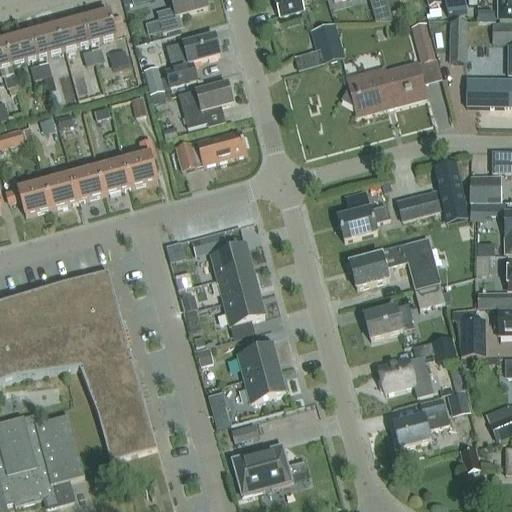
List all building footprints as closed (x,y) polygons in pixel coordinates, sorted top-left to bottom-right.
[(179,19),(207,11),(204,0),(170,0),(174,12),(158,16),(163,36),(182,31),(179,19)] [(277,0),(282,19),(303,13),(299,0),(277,0)] [(441,6),(439,0),(427,0),(430,9),(441,6)] [(464,0),(443,0),(449,19),(468,14),(464,0)] [(476,0),(468,0),(468,9),(476,9),(476,0)] [(511,0),(498,0),(499,22),(511,22),(511,0)] [(375,26),(393,25),(388,7),(371,12),(375,26)] [(109,15),(82,22),(90,49),(116,41),(109,15)] [(89,49),(90,49),(82,22),(56,29),(64,56),(89,49)] [(511,46),(511,26),(493,26),(493,46),(511,46)] [(346,63),(336,27),(310,34),(320,70),(346,63)] [(467,27),(450,27),(450,67),(466,67),(467,27)] [(425,28),(413,31),(423,68),(435,65),(425,28)] [(38,63),(64,56),(56,29),(30,36),(38,63)] [(30,36),(4,43),(12,70),(38,63),(30,36)] [(193,67),(220,59),(214,38),(183,47),(168,51),(172,64),(170,64),(172,74),(166,76),(167,82),(161,84),(158,71),(143,75),(150,100),(164,96),(171,94),(170,92),(198,84),(193,67)] [(16,89),(11,70),(12,70),(4,43),(0,44),(0,76),(1,82),(3,81),(6,91),(16,89)] [(100,54),(92,56),(95,68),(103,66),(100,54)] [(129,69),(125,55),(108,59),(112,73),(129,69)] [(95,68),(92,56),(83,59),(86,71),(95,68)] [(349,87),(350,92),(343,104),(355,111),(357,116),(362,115),(367,119),(371,112),(386,108),(387,113),(428,102),(418,67),(349,87)] [(40,71),(43,82),(47,98),(56,95),(52,81),(51,81),(48,68),(40,71)] [(34,85),(43,82),(40,71),(31,73),(34,85)] [(511,85),(467,85),(466,110),(511,111),(511,85)] [(233,108),(227,87),(179,100),(188,133),(207,128),(205,121),(218,117),(216,112),(233,108)] [(164,96),(150,100),(153,109),(167,105),(164,96)] [(146,120),(142,102),(131,104),(135,123),(146,120)] [(0,124),(9,122),(4,107),(0,107),(0,124)] [(110,122),(108,111),(94,115),(97,125),(110,122)] [(71,119),(58,123),(61,134),(74,130),(71,119)] [(55,135),(51,122),(39,125),(43,138),(55,135)] [(178,139),(176,131),(162,135),(164,143),(178,139)] [(0,139),(0,155),(25,148),(20,134),(0,139)] [(204,170),(247,159),(241,136),(177,153),(182,176),(197,172),(196,168),(203,167),(204,170)] [(124,165),(132,192),(158,185),(152,161),(156,160),(151,145),(141,148),(144,160),(124,165)] [(511,157),(493,157),(493,177),(511,177),(511,157)] [(132,192),(124,165),(98,173),(105,199),(132,192)] [(448,166),(448,226),(468,226),(468,166),(448,166)] [(105,199),(98,173),(72,180),(79,207),(105,199)] [(79,207),(72,180),(46,187),(53,214),(79,207)] [(470,181),(471,206),(501,206),(501,181),(470,181)] [(27,221),(53,214),(46,187),(7,198),(10,208),(22,205),(27,221)] [(398,207),(404,226),(440,216),(435,197),(398,207)] [(338,223),(344,247),(377,238),(375,229),(390,225),(387,211),(371,215),(371,214),(370,214),(365,198),(345,203),(350,220),(338,223)] [(471,226),(485,226),(485,221),(506,221),(506,214),(506,208),(471,208),(471,226)] [(223,237),(191,246),(195,260),(227,252),(223,237)] [(381,258),(382,260),(351,269),(358,294),(389,286),(386,273),(418,264),(421,275),(412,277),(417,294),(441,288),(429,245),(381,258)] [(211,261),(218,284),(252,275),(246,252),(211,261)] [(252,275),(218,284),(224,308),(258,299),(252,275)] [(135,371),(109,276),(65,288),(0,313),(0,390),(16,384),(80,374),(98,420),(111,466),(157,454),(151,429),(145,431),(135,371)] [(174,282),(177,295),(188,292),(185,279),(174,282)] [(444,307),(440,291),(415,297),(419,313),(444,307)] [(511,298),(489,298),(478,299),(478,313),(511,312),(511,298)] [(265,322),(258,299),(224,308),(230,331),(265,322)] [(194,300),(181,303),(185,317),(198,314),(194,300)] [(396,313),(396,312),(365,320),(371,345),(403,336),(400,328),(412,324),(408,310),(396,313)] [(511,313),(500,313),(500,336),(511,336),(511,313)] [(456,361),(485,360),(485,324),(456,324),(456,361)] [(194,344),(196,352),(205,350),(203,342),(194,344)] [(451,343),(431,348),(436,367),(456,362),(451,343)] [(272,351),(238,361),(244,384),(279,375),(272,351)] [(209,352),(197,356),(201,371),(214,368),(209,352)] [(409,365),(409,364),(379,372),(385,397),(414,390),(417,402),(434,398),(424,361),(409,365)] [(251,408),(285,399),(279,375),(244,384),(251,408)] [(421,409),(425,421),(394,429),(400,454),(431,446),(428,435),(449,429),(442,403),(421,409)] [(227,413),(212,418),(217,434),(232,429),(227,413)] [(68,419),(37,427),(35,419),(0,427),(0,511),(6,511),(5,509),(14,507),(15,511),(44,503),(47,511),(74,505),(68,485),(85,480),(68,419)] [(511,439),(511,420),(490,429),(497,446),(511,439)] [(483,431),(475,432),(477,444),(489,443),(488,436),(483,431)] [(243,432),(231,435),(235,448),(247,445),(243,432)] [(288,470),(283,449),(232,463),(242,500),(292,486),(290,478),(305,474),(303,466),(288,470)] [(480,471),(475,450),(460,454),(466,475),(480,471)]
